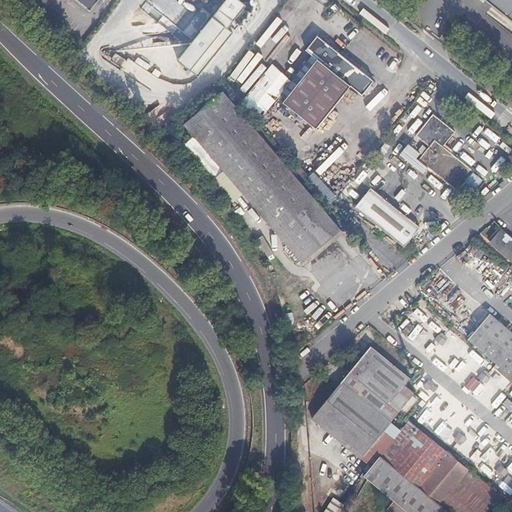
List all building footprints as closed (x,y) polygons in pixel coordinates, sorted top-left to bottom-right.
[(69,0),(85,13),(95,0),(69,0)] [(242,0),(225,0),(177,65),(198,81),(234,33),(228,28),(240,13),(235,10),(242,0)] [(511,0),(482,0),(488,4),(511,22),(511,0)] [(319,62),(286,106),(319,131),(353,88),(365,97),(376,83),(319,38),(307,53),(313,58),(319,62)] [(281,102),(286,106),(319,62),(313,58),(281,102)] [(340,230),(224,92),(185,125),(301,262),(340,230)] [(456,130),(434,114),(407,148),(468,195),(483,176),(444,146),(456,130)] [(422,224),(372,186),(356,207),(406,245),(422,224)] [(511,257),(511,238),(501,229),(492,241),(511,257)] [(407,328),(414,320),(410,317),(403,325),(407,328)] [(511,364),(511,333),(494,318),(479,337),(511,364)] [(511,364),(479,337),(473,343),(511,375),(511,364)] [(414,393),(406,387),(412,380),(371,347),(342,383),(389,422),(398,412),(414,393)] [(360,457),(389,422),(342,383),(312,418),(360,457)] [(435,442),(409,419),(400,431),(380,455),(449,511),(471,486),(476,491),(479,488),(498,503),(503,498),(435,442)]
